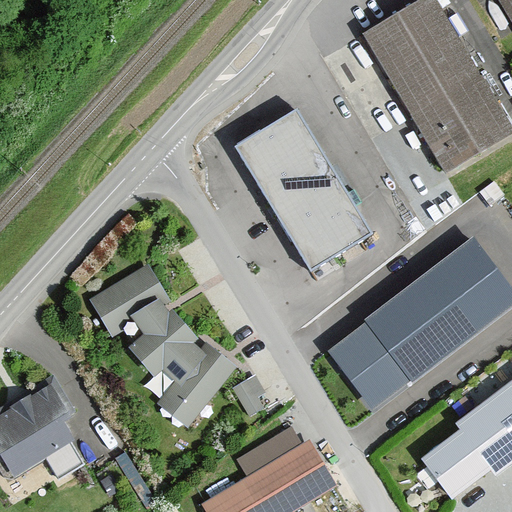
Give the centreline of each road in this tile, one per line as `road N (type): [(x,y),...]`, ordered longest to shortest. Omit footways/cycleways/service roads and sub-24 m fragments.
road 1 (residential): [(380,511),(155,145)]
road 2 (tertiary): [(0,315),(155,145)]
road 3 (tertiary): [(155,145),(290,0)]
